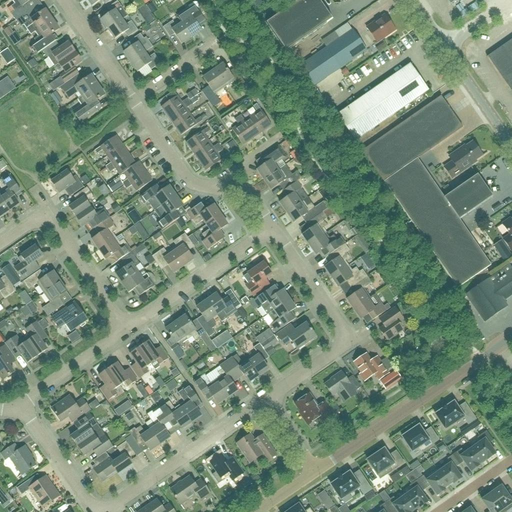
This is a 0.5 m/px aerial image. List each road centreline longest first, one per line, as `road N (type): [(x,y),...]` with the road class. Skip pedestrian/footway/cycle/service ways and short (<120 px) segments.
road 1 (residential): [(21,404),(95,509),(131,495),(268,398)]
road 2 (residential): [(268,398),(353,342),(272,223)]
road 3 (tertiary): [(316,470),(511,338)]
road 4 (residential): [(127,327),(272,223)]
road 5 (residential): [(46,213),(127,327)]
road 6 (residential): [(21,404),(127,327)]
road 7 (tertiary): [(511,147),(443,46)]
road 8 (residential): [(209,188),(189,180),(133,99)]
